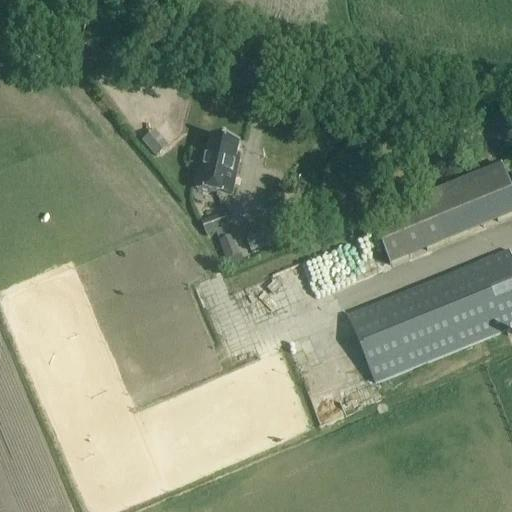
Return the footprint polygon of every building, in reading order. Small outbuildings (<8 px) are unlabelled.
[(163,142),(154,131),(141,143),(150,153),(163,142)] [(205,154),(196,191),(232,199),(240,162),(236,161),(240,144),(212,138),(208,155),(205,154)] [(511,192),(502,167),(492,171),(373,219),(391,265),(511,216),(511,192)] [(201,223),(206,236),(215,232),(226,263),(239,258),(224,215),(201,223)] [(243,233),(251,254),(278,244),(270,223),(243,233)] [(511,256),(510,252),(479,266),(505,330),(506,333),(511,330),(511,256)] [(309,262),(297,266),(308,299),(320,295),(309,262)] [(505,330),(479,266),(348,319),(374,383),(505,330)]
